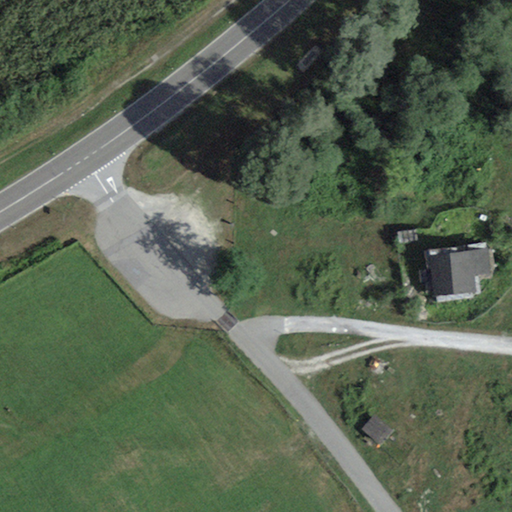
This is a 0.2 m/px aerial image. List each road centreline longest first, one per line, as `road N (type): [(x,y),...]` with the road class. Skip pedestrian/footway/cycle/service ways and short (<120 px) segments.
road 1 (secondary): [(288,0),(80,163),(0,211)]
road 2 (track): [(237,331),(296,324),(511,345)]
road 3 (unknown): [(191,281),(175,355),(46,440)]
